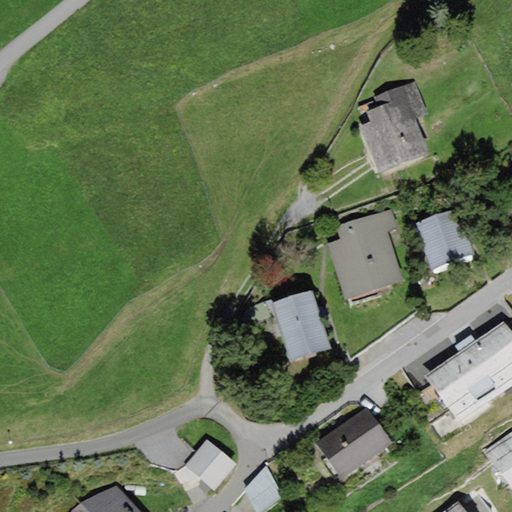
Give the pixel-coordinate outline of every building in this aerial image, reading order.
[(428,151),(415,118),(426,113),(414,81),(374,96),(378,105),(366,110),(370,121),(360,124),(377,171),(428,151)] [(414,217),(433,270),(475,256),(464,224),(457,202),(414,217)] [(326,245),(345,299),(398,281),(382,232),(397,227),(390,208),(349,222),(334,227),(339,241),(326,245)] [(319,313),(310,289),(270,303),(290,360),(330,346),(319,313)] [(426,372),(459,420),(511,383),(511,332),(502,319),(467,343),(426,372)] [(315,441),(340,476),(388,444),(363,408),(344,421),(315,441)] [(511,430),(485,450),(511,487),(511,430)] [(235,462),(206,438),(185,463),(213,488),(235,462)] [(265,464),(243,488),(258,511),(282,495),(265,464)] [(143,511),(119,484),(79,502),(66,511),(143,511)] [(435,511),(467,511),(458,498),(435,511)]
